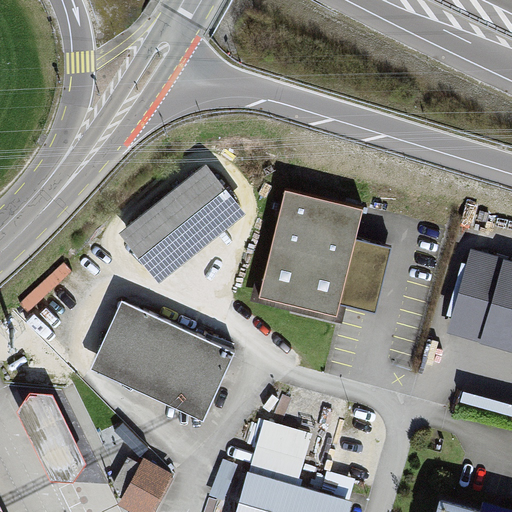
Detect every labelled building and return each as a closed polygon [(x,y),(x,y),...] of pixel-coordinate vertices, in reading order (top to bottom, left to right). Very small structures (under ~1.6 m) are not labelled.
[(187,157),(97,225),(146,286),(232,215),(187,157)] [(358,211),(280,197),(252,296),(340,315),(358,211)] [(511,256),(465,243),(440,325),(511,346),(511,256)] [(123,302),(93,369),(205,418),(235,352),(123,302)] [(249,476),(238,511),(348,511),(350,505),(249,476)]
